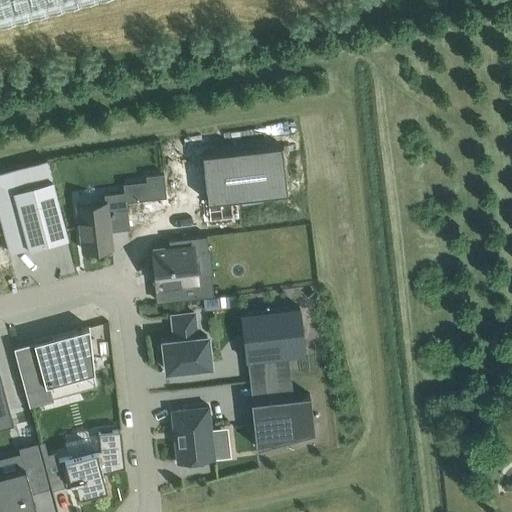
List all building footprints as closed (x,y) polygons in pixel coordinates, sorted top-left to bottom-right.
[(0,0),(0,22),(82,0),(0,0)] [(222,151),(202,153),(210,219),(234,216),(231,198),(287,191),(284,167),(281,144),(222,151)] [(47,158),(0,170),(0,215),(10,252),(68,236),(47,158)] [(164,172),(146,174),(148,197),(149,198),(166,196),(164,172)] [(84,204),(78,204),(78,205),(83,249),(112,245),(110,230),(130,227),(127,200),(127,199),(125,191),(104,193),(105,201),(84,204)] [(155,267),(151,268),(152,282),(154,282),(179,279),(181,298),(214,294),(212,274),(211,273),(196,275),(193,251),(209,249),(209,248),(207,234),(168,239),(169,247),(163,248),(153,249),(155,267)] [(240,312),(246,360),(306,353),(300,305),(240,312)] [(175,338),(163,340),(166,369),(182,367),(182,370),(194,368),(194,366),(210,364),(207,335),(197,336),(194,312),(172,314),(175,338)] [(33,340),(14,345),(25,387),(45,382),(45,384),(47,383),(51,397),(96,384),(93,371),(95,371),(89,325),(33,340)] [(0,371),(0,423),(13,420),(0,371)] [(111,384),(75,394),(82,417),(118,407),(111,384)] [(314,430),(310,393),(251,400),(256,446),(314,430)] [(177,462),(215,457),(209,405),(171,409),(177,462)] [(68,455),(59,458),(66,485),(75,482),(79,494),(89,491),(89,492),(108,487),(104,473),(103,473),(103,471),(125,465),(121,428),(98,430),(64,440),(68,455)] [(33,494),(32,491),(51,486),(39,441),(18,446),(24,467),(0,473),(0,511),(11,511),(31,507),(28,495),(33,494)]
